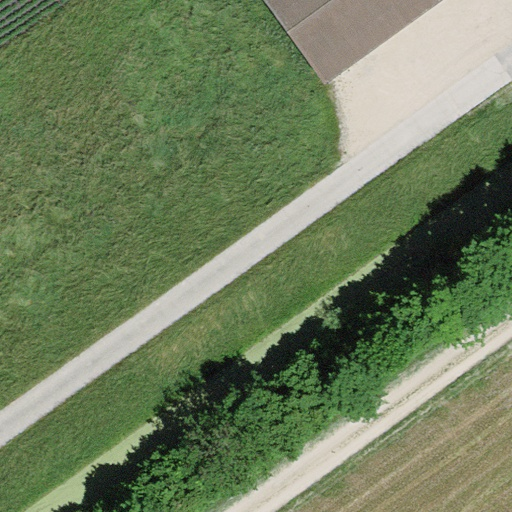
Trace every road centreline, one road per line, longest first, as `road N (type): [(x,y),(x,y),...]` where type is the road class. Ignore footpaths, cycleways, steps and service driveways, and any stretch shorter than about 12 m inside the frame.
road 1 (track): [(0,441),(511,70)]
road 2 (track): [(280,511),(511,347)]
